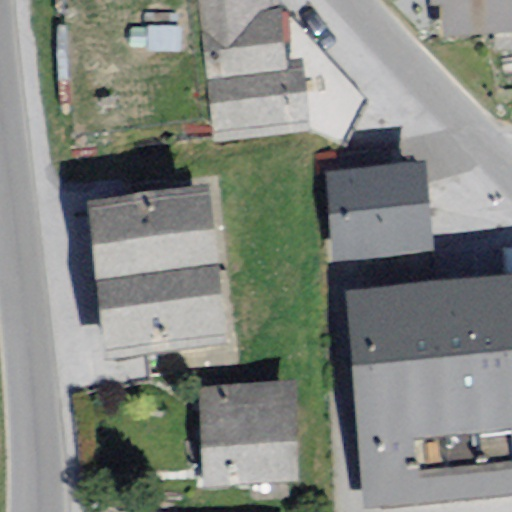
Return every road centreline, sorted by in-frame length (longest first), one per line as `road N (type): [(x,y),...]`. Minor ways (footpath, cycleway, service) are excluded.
road 1 (tertiary): [(0,116),(41,511)]
road 2 (tertiary): [(356,0),(511,170)]
